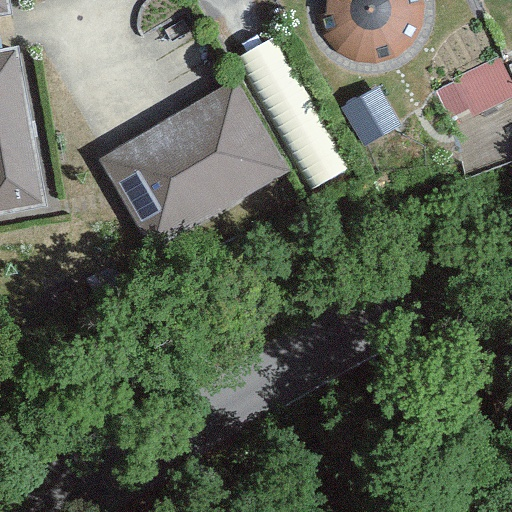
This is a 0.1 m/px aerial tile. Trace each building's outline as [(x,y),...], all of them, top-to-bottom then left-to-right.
[(0,0),(0,209),(45,201),(8,0),(0,0)] [(359,62),(376,63),(392,58),(407,48),(417,35),(423,19),(423,2),(422,0),(318,0),(317,9),(320,27),(329,43),(343,55),(359,62)] [(295,25),(259,42),(324,181),(360,164),(295,25)] [(511,54),(511,52),(468,68),(482,104),(511,93),(511,54)] [(239,96),(115,162),(152,230),(276,164),(239,96)]
